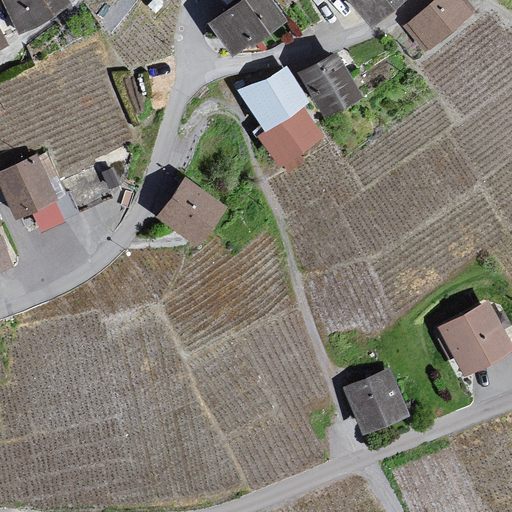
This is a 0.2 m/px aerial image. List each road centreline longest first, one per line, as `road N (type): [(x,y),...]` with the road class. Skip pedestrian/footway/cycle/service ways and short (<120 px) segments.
road 1 (unclassified): [(188,63),(150,184),(120,239),(83,271),(0,311)]
road 2 (unclassified): [(222,511),(511,399)]
road 3 (unclassified): [(188,63),(273,57),(351,37),(417,0)]
